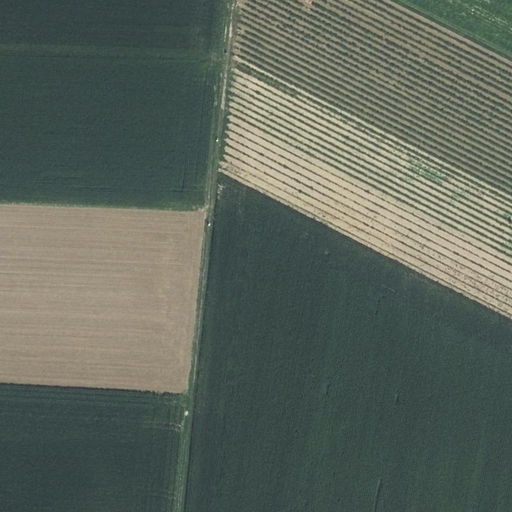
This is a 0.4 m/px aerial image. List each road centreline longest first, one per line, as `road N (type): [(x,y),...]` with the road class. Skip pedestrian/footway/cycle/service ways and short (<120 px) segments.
road 1 (track): [(232,0),(184,511)]
road 2 (track): [(511,61),(387,0)]
